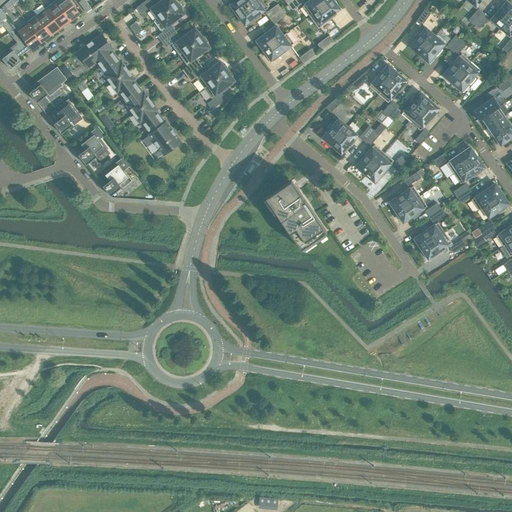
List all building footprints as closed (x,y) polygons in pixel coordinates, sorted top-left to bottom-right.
[(8,9),(13,5),(10,0),(4,5),(8,9)] [(80,13),(70,0),(56,0),(55,1),(70,20),(80,13)] [(92,9),(85,0),(81,0),(79,2),(87,13),(92,9)] [(158,18),(179,2),(177,0),(162,0),(156,5),(152,0),(147,0),(137,8),(141,14),(150,7),(158,18)] [(238,15),(257,0),(237,0),(230,5),(238,15)] [(260,14),(268,8),(261,0),(257,0),(238,15),(238,16),(237,17),(240,21),(241,20),(245,25),(253,19),(255,21),(262,16),(260,14)] [(292,10),(304,2),(303,0),(294,0),(288,5),(292,10)] [(309,16),(331,0),(310,0),(302,6),(309,16)] [(337,14),(335,13),(340,9),(336,4),(337,4),(334,0),(333,0),(331,0),(309,16),(318,28),(333,17),(337,14)] [(70,20),(55,1),(46,8),(60,27),(70,20)] [(500,28),(511,14),(511,4),(511,5),(507,1),(503,5),(501,4),(496,10),(498,12),(491,20),(500,28)] [(170,24),(185,14),(182,10),(184,8),(179,2),(158,18),(154,21),(161,31),(163,32),(158,36),(162,41),(175,31),(170,24)] [(270,18),(282,9),(278,4),(266,13),(270,18)] [(60,27),(46,8),(36,15),(50,35),(60,27)] [(15,28),(1,9),(0,9),(0,25),(2,23),(9,32),(15,28)] [(274,24),(286,15),(282,9),(270,18),(274,24)] [(421,26),(430,13),(425,9),(416,21),(421,26)] [(474,24),(484,13),(479,9),(469,20),(474,24)] [(479,29),(489,18),(484,13),(474,24),(479,29)] [(511,14),(500,28),(509,36),(511,33),(511,14)] [(50,35),(36,15),(27,23),(29,26),(41,42),(50,35)] [(41,42),(29,26),(19,33),(30,48),(31,49),(41,42)] [(264,50),(284,36),(276,26),(272,29),(270,27),(263,32),(265,34),(256,41),(260,45),(259,46),(262,50),(263,49),(264,50)] [(30,48),(19,33),(15,28),(9,32),(6,34),(10,39),(13,37),(18,44),(11,49),(13,51),(2,58),(8,65),(10,66),(9,67),(11,69),(21,61),(19,58),(30,48)] [(175,31),(162,41),(166,47),(171,44),(179,55),(183,52),(204,36),(200,31),(198,32),(195,28),(181,39),(175,31)] [(419,54),(435,36),(426,28),(422,32),(420,30),(419,32),(408,45),(419,54)] [(441,48),(444,45),(444,46),(450,39),(440,30),(435,36),(419,54),(420,55),(419,56),(423,60),(424,59),(428,62),(435,55),(437,57),(443,50),(441,48)] [(287,49),(294,44),(287,33),(284,36),(264,50),(273,62),(288,51),(287,49)] [(116,56),(112,51),(113,50),(101,34),(77,52),(89,68),(96,62),(100,68),(116,56)] [(322,50),(334,41),(329,35),(317,44),(322,50)] [(451,51),(461,39),(456,35),(446,46),(451,51)] [(195,58),(210,47),(207,43),(209,42),(204,36),(183,52),(179,55),(188,66),(183,70),(187,75),(200,65),(195,58)] [(507,53),(511,47),(511,37),(502,49),(507,53)] [(456,55),(466,44),(461,39),(451,51),(456,55)] [(303,63),(315,54),(311,49),(299,58),(303,63)] [(452,83),(471,62),(462,54),(455,61),(453,59),(448,66),(450,68),(443,75),(447,79),(447,80),(451,83),(451,82),(452,83)] [(128,70),(122,62),(121,62),(116,56),(100,68),(105,74),(104,75),(111,84),(128,70)] [(200,65),(187,75),(191,81),(196,77),(204,88),(229,70),(225,64),(223,66),(220,62),(206,72),(200,65)] [(474,77),(480,70),(471,62),(452,83),(462,91),(469,83),(470,85),(474,80),(476,79),(474,77)] [(485,79),(495,68),(489,63),(479,75),(485,79)] [(379,94),(397,73),(396,72),(397,71),(393,68),(392,69),(388,65),(384,69),(382,68),(380,71),(379,71),(377,74),(379,75),(369,86),(379,94)] [(47,92),(59,82),(61,84),(67,80),(57,67),(38,81),(40,84),(29,93),(37,103),(49,94),(47,92)] [(139,86),(134,80),(135,79),(128,70),(111,84),(117,93),(118,92),(123,98),(139,86)] [(220,92),(235,81),(232,77),(234,76),(229,70),(208,85),(217,97),(208,103),(212,109),(226,99),(220,92)] [(357,89),(368,79),(363,73),(352,83),(357,89)] [(399,93),(408,82),(397,73),(379,94),(388,102),(397,91),(399,93)] [(502,91),(511,84),(511,79),(510,77),(498,86),(502,91)] [(151,101),(145,92),(143,93),(139,86),(123,98),(128,105),(127,105),(133,114),(151,101)] [(411,122),(429,101),(429,100),(429,99),(425,96),(420,93),(416,97),(415,95),(409,102),(411,103),(402,114),(411,122)] [(330,112),(342,102),(337,97),(326,107),(330,112)] [(480,119),(500,107),(493,97),(473,111),(477,117),(478,116),(480,119)] [(80,120),(72,110),(75,108),(68,100),(57,109),(61,114),(63,113),(65,115),(54,124),(62,134),(80,120)] [(388,116),(398,105),(392,100),(383,112),(388,116)] [(161,117),(157,111),(158,110),(151,101),(133,114),(140,123),(141,122),(146,129),(161,117)] [(433,119),(437,115),(435,113),(439,109),(429,101),(411,122),(420,130),(430,119),(432,121),(433,119)] [(393,121),(403,109),(398,105),(388,116),(393,121)] [(488,127),(506,115),(504,116),(498,108),(480,119),(479,120),(479,121),(483,118),(488,127)] [(495,136),(511,124),(506,115),(488,127),(495,136)] [(182,142),(167,122),(165,122),(161,117),(146,129),(150,134),(149,135),(164,155),(182,142)] [(332,146),(348,127),(337,117),(321,136),(332,146)] [(511,124),(495,136),(501,145),(511,137),(511,124)] [(89,146),(78,155),(86,165),(104,151),(97,141),(105,135),(99,126),(81,140),(86,145),(87,144),(89,146)] [(364,142),(374,130),(369,126),(359,137),(364,142)] [(355,141),(354,139),(357,135),(348,127),(332,146),(333,146),(332,147),(336,151),(337,150),(341,154),(348,146),(350,147),(355,141)] [(420,144),(430,133),(425,128),(415,140),(420,144)] [(370,146),(379,135),(374,130),(364,142),(370,146)] [(397,138),(393,144),(399,149),(403,143),(397,138)] [(365,174),(384,153),(375,145),(368,152),(367,150),(361,157),(363,158),(356,166),(360,170),(360,171),(364,174),(364,173),(365,174)] [(454,173),(477,157),(477,156),(478,156),(475,151),(474,152),(470,147),(466,150),(464,148),(461,151),(457,153),(459,155),(447,163),(454,173)] [(387,168),(393,161),(384,153),(365,174),(375,182),(381,174),(383,176),(387,171),(389,170),(387,168)] [(436,167),(449,158),(445,153),(433,161),(436,167)] [(398,170),(407,159),(402,154),(392,166),(398,170)] [(479,171),(484,167),(477,157),(454,173),(460,183),(472,175),(474,177),(481,173),(479,171)] [(113,178),(103,186),(111,196),(129,182),(121,172),(129,166),(123,158),(106,171),(110,176),(112,175),(113,178)] [(420,178),(419,176),(424,173),(422,169),(416,172),(404,180),(408,186),(420,178)] [(327,232),(298,190),(291,180),(266,197),(273,207),(301,249),(327,232)] [(457,197),(470,189),(466,183),(453,192),(457,197)] [(420,196),(412,184),(402,191),(400,189),(387,198),(396,212),(420,196)] [(478,210),(481,208),(502,194),(501,193),(502,192),(499,188),(498,188),(495,184),(490,187),(489,185),(482,190),(483,192),(471,200),(478,210)] [(461,203),(474,195),(470,189),(457,197),(461,203)] [(504,207),(509,204),(502,194),(481,208),(488,218),(497,212),(499,214),(505,209),(504,207)] [(420,214),(419,212),(427,206),(420,196),(396,212),(397,213),(396,214),(399,218),(400,218),(403,222),(412,216),(413,218),(417,216),(420,214)] [(429,217),(441,209),(437,203),(425,211),(429,217)] [(433,223),(445,214),(441,209),(429,217),(433,223)] [(482,234),(494,225),(491,220),(478,228),(482,234)] [(421,249),(445,233),(438,222),(430,228),(429,226),(422,230),(423,232),(414,238),(418,243),(417,244),(419,248),(420,248),(421,249)] [(503,246),(506,244),(511,240),(511,222),(507,226),(508,228),(496,236),(503,246)] [(486,240),(498,231),(494,225),(482,234),(486,240)] [(444,248),(452,243),(445,233),(421,249),(429,261),(445,250),(444,248)] [(462,239),(449,248),(453,253),(466,245),(462,239)] [(507,270),(511,266),(511,258),(503,265),(507,270)]
